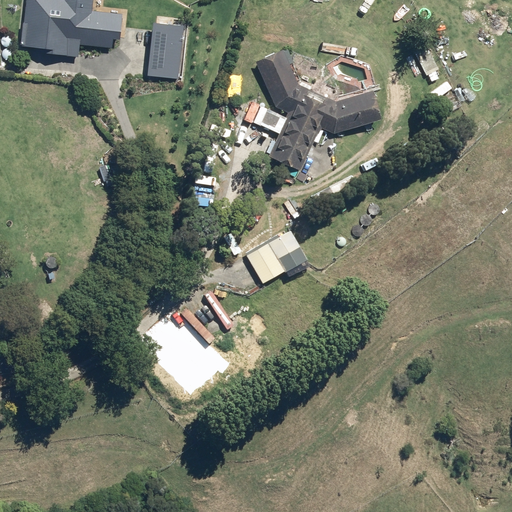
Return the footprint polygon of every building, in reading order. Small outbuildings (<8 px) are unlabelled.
[(118,41),(121,15),(86,12),(87,0),(28,0),(24,40),(34,41),(33,53),(68,57),(68,50),(79,51),(79,46),(110,50),(111,40),(118,41)] [(183,24),(153,20),(148,73),(178,76),(183,24)] [(336,98),(332,96),(308,85),(299,81),(282,46),(255,59),(277,102),(292,110),(270,155),(300,169),(321,124),(334,130),(380,118),(372,88),(336,98)] [(443,82),(427,47),(413,53),(429,88),(443,82)] [(261,285),(281,273),(282,274),(304,261),(287,233),(267,245),(266,243),(244,255),(261,285)] [(218,290),(212,296),(241,326),(246,320),(218,290)] [(194,312),(186,320),(215,351),(224,343),(194,312)]
